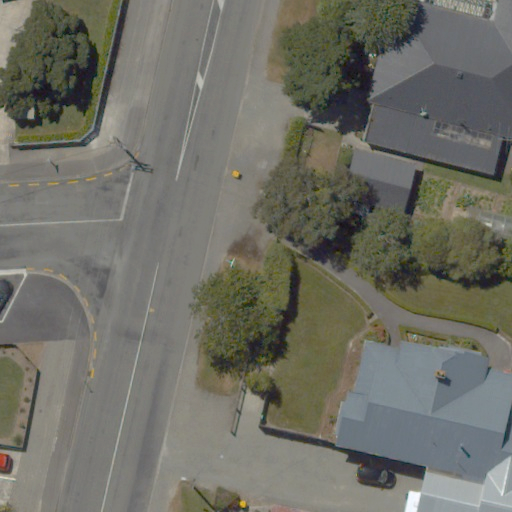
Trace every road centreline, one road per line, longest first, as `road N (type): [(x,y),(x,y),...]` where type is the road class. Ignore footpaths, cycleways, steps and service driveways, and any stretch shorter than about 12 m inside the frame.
road 1 (residential): [(164,231),(100,511)]
road 2 (residential): [(219,0),(164,231)]
road 3 (residential): [(0,225),(122,217),(164,231)]
